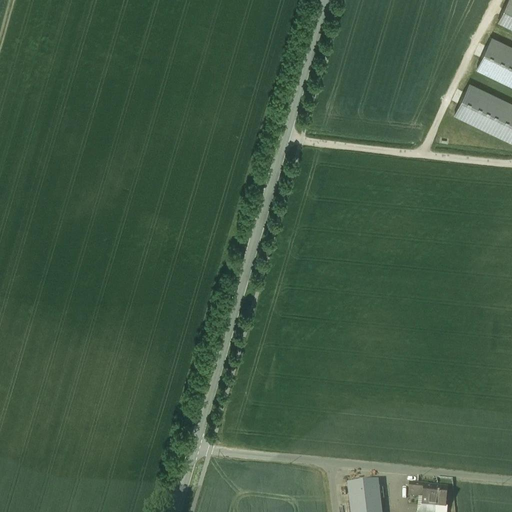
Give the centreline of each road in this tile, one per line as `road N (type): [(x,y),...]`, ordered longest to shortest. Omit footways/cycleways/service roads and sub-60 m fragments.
road 1 (secondary): [(323,0),(194,448)]
road 2 (unclassified): [(194,448),(511,481)]
